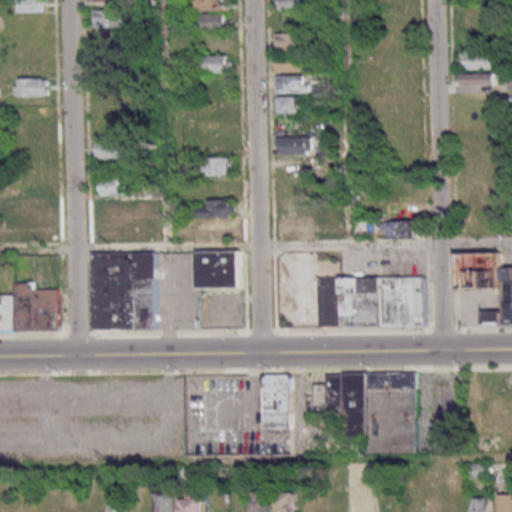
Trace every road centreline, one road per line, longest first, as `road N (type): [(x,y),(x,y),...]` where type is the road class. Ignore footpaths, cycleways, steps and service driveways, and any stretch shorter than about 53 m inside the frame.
road 1 (secondary): [(511,349),(0,357)]
road 2 (residential): [(68,0),(76,357)]
road 3 (residential): [(259,354),(251,0)]
road 4 (residential): [(433,0),(442,351)]
